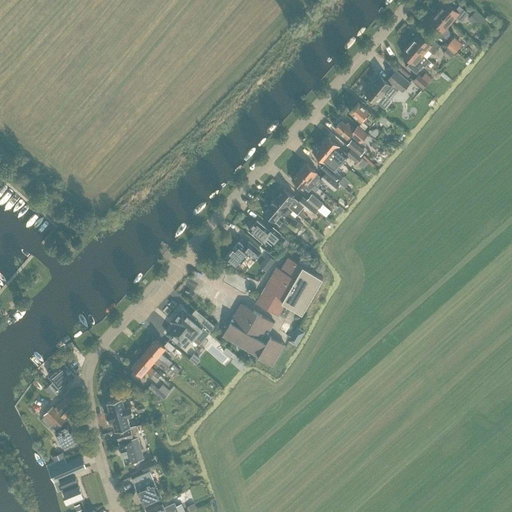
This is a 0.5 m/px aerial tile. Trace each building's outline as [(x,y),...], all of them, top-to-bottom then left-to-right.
[(437,10),(451,23),(456,17),(461,21),(468,13),(459,5),(455,10),(445,1),(437,10)] [(485,16),(477,9),(471,15),(480,22),(485,16)] [(447,28),(451,23),(437,10),(429,20),(439,28),(435,33),(444,41),(452,32),(447,28)] [(453,32),(445,41),(455,50),(463,41),(453,32)] [(409,43),(423,55),(428,49),(433,54),(440,45),(431,37),(427,42),(417,33),(409,43)] [(430,60),(423,55),(409,43),(401,52),(411,61),(407,65),(416,73),(423,65),(424,66),(430,60)] [(388,82),(379,75),(365,92),(377,102),(378,102),(384,107),(391,100),(384,94),(393,83),(403,91),(410,82),(396,70),(388,79),(390,80),(388,82)] [(428,82),(418,74),(413,80),(423,88),(428,82)] [(370,112),(357,101),(349,110),(361,120),(361,121),(366,115),(372,121),(376,116),(371,111),(370,112)] [(355,128),(347,122),(346,123),(342,120),(335,127),(348,138),(351,134),(360,142),(367,133),(358,125),(355,128)] [(397,138),(401,141),(406,133),(402,130),(397,138)] [(339,146),(328,136),(321,144),(342,162),(346,158),(341,154),(344,151),(339,147),(339,146)] [(347,144),(351,148),(360,155),(364,150),(351,139),(347,144)] [(342,162),(321,144),(314,153),(325,162),(321,167),(336,180),(341,174),(336,170),(342,162)] [(360,155),(351,148),(346,153),(357,162),(362,157),(360,155)] [(306,162),(299,170),(318,186),(322,181),(318,177),(320,175),(317,172),(306,162)] [(319,188),(318,186),(299,170),(292,179),(303,188),(305,187),(309,191),(312,187),(316,191),(319,188)] [(340,184),(326,172),(320,178),(334,190),(340,184)] [(277,196),(297,213),(300,210),(291,202),(295,198),(284,188),(277,196)] [(318,208),(323,203),(312,193),(307,199),(318,208)] [(271,204),(282,213),(291,220),(288,224),(293,228),(298,221),(294,218),(297,213),(293,209),(277,196),(271,204)] [(318,209),(307,199),(303,196),(298,202),(313,214),(318,209)] [(324,202),(320,208),(328,212),(331,207),(324,202)] [(264,212),(275,222),(275,221),(280,225),(282,222),(278,218),(282,213),(271,204),(264,212)] [(270,230),(257,220),(249,230),(263,242),(266,239),(272,244),(281,233),(273,227),(270,230)] [(225,258),(236,268),(248,254),(253,259),(254,260),(261,251),(248,240),(244,246),(239,241),(225,258)] [(270,252),(261,262),(267,267),(276,258),(270,252)] [(281,269),(277,267),(256,302),(278,315),(285,303),(302,313),(323,277),(313,272),(315,269),(302,257),(297,262),(288,257),(281,269)] [(223,335),(273,364),(285,344),(268,334),(275,322),(241,303),(223,335)] [(172,320),(175,323),(193,338),(205,349),(210,343),(212,346),(218,339),(210,332),(215,325),(199,311),(193,318),(182,308),(172,320)] [(193,338),(175,323),(167,333),(181,345),(182,345),(185,348),(193,338)] [(298,323),(289,337),(297,342),(306,328),(298,323)] [(156,338),(148,348),(169,366),(172,362),(161,352),(166,347),(156,338)] [(170,367),(169,366),(148,348),(140,357),(150,365),(154,360),(161,365),(165,369),(174,377),(177,373),(170,367)] [(156,370),(150,365),(140,357),(132,366),(142,375),(145,370),(152,375),(153,374),(158,378),(161,374),(156,370)] [(75,376),(63,363),(55,370),(49,376),(57,386),(53,389),(57,394),(61,390),(60,388),(75,376)] [(173,363),(170,367),(177,373),(180,369),(173,363)] [(159,389),(152,383),(148,387),(155,393),(159,389)] [(55,408),(52,406),(44,414),(45,415),(41,419),(50,427),(53,424),(58,428),(66,419),(65,418),(78,405),(68,395),(55,408)] [(116,430),(117,429),(130,426),(127,415),(134,413),(132,405),(125,407),(122,397),(108,401),(111,411),(106,412),(109,421),(113,419),(116,430)] [(78,440),(68,424),(59,429),(59,431),(56,433),(65,448),(78,440)] [(130,426),(117,429),(120,441),(119,441),(125,463),(144,458),(138,436),(140,435),(137,424),(130,426)] [(74,473),(87,468),(83,455),(67,462),(63,452),(52,456),(54,461),(46,464),(54,480),(54,481),(60,479),(74,473)] [(157,465),(154,458),(141,464),(144,470),(157,465)] [(132,478),(137,489),(144,505),(162,497),(154,481),(155,481),(150,470),(132,478)] [(65,491),(63,492),(67,504),(84,497),(78,482),(74,473),(60,479),(65,491)] [(163,503),(146,510),(147,511),(179,511),(174,502),(164,507),(163,503)]
